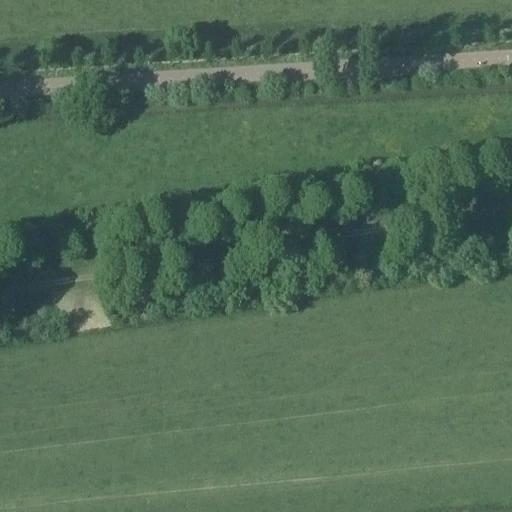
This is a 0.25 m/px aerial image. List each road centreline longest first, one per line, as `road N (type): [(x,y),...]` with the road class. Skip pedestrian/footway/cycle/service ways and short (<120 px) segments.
road 1 (track): [(511,208),(0,288)]
road 2 (track): [(511,452),(0,505)]
road 3 (unclassified): [(0,94),(511,58)]
